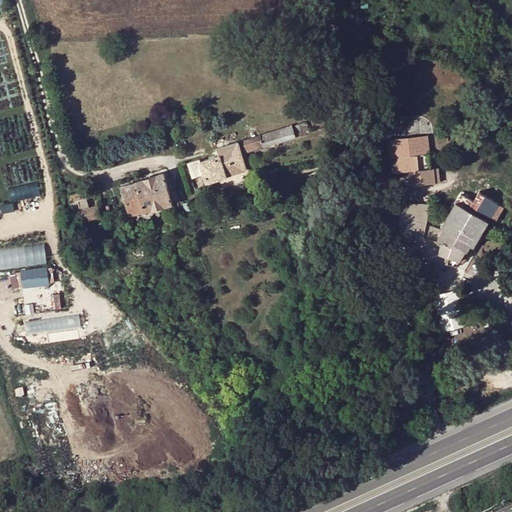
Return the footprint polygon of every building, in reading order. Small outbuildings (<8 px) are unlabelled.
[(357,6),(348,7),(351,24),(360,23),(357,6)] [(473,41),(473,56),(481,57),(481,44),(473,41)] [(300,68),(253,52),(248,64),(296,81),(300,68)] [(241,154),(295,139),(292,128),(216,151),(218,157),(199,163),(203,173),(205,183),(250,169),(247,159),(242,160),(241,154)] [(423,154),(422,146),(421,136),(416,137),(396,139),(394,139),(389,140),(391,158),(396,157),(398,171),(404,171),(405,176),(415,175),(416,185),(441,182),(439,167),(431,168),(430,153),(423,154)] [(203,173),(199,163),(198,159),(187,163),(192,178),(203,173)] [(164,176),(121,187),(127,216),(172,206),(164,176)] [(93,187),(68,195),(69,198),(72,197),(72,201),(70,201),(72,211),(80,209),(83,221),(101,217),(93,187)] [(10,189),(11,197),(20,195),(18,188),(10,189)] [(457,265),(470,243),(485,219),(471,211),(476,202),(462,194),(457,202),(459,204),(444,229),(426,223),(428,215),(430,206),(430,203),(398,202),(401,232),(406,233),(405,249),(406,252),(415,254),(414,255),(420,257),(419,261),(424,262),(425,258),(447,264),(447,263),(457,265)] [(442,227),(444,229),(459,204),(457,202),(442,227)] [(488,221),(485,219),(470,243),(474,245),(484,227),(488,221)] [(0,268),(46,261),(43,242),(0,248),(0,268)] [(461,267),(474,245),(470,243),(457,265),(461,267)] [(458,272),(461,267),(457,265),(447,263),(447,264),(446,269),(458,272)] [(53,281),(51,264),(9,270),(11,287),(53,281)] [(458,289),(432,295),(442,331),(466,325),(458,289)]
